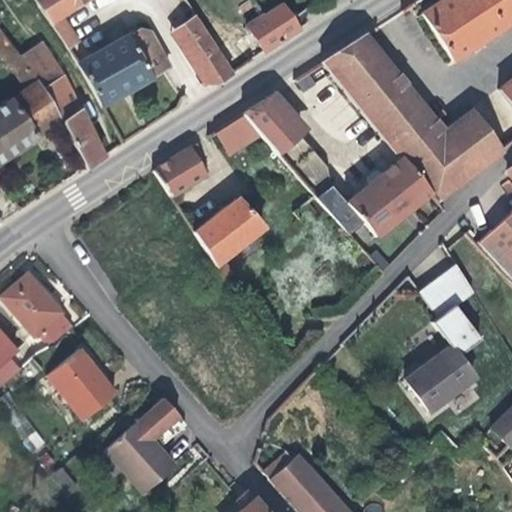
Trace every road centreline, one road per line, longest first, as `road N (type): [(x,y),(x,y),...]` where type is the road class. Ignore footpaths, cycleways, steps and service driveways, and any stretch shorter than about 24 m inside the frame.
road 1 (secondary): [(35,225),(393,0)]
road 2 (residential): [(282,511),(35,225)]
